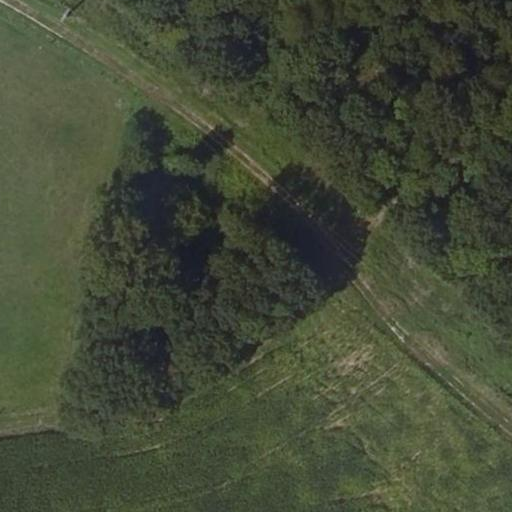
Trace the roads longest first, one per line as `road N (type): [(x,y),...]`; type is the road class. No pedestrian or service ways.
road 1 (track): [(0,8),(188,106),(511,432)]
road 2 (track): [(0,435),(104,416),(229,375),(355,266)]
